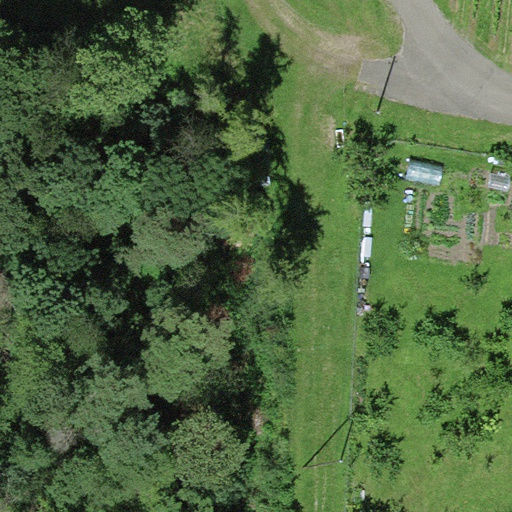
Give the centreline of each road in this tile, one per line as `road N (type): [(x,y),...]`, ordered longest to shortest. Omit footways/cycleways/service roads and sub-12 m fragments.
road 1 (track): [(470,84),(376,75),(295,36),(271,0)]
road 2 (unclassified): [(511,97),(470,84),(412,0)]
